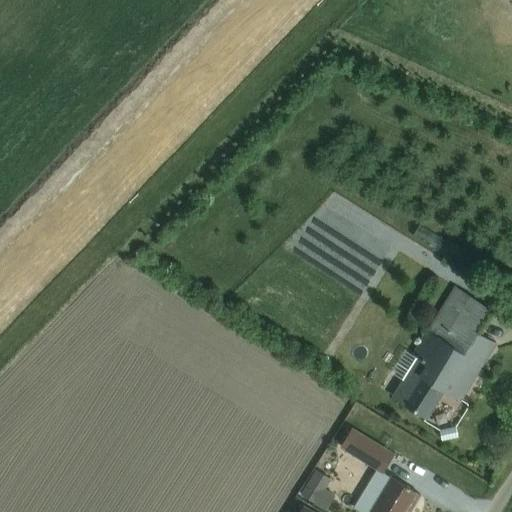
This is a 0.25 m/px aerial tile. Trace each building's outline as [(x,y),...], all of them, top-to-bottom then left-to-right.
[(491,309),(474,299),(454,287),(412,354),(417,357),(410,368),(410,367),(392,395),(403,401),(402,402),(425,416),(442,389),(459,399),(494,343),(476,333),(491,309)] [(453,426),(439,429),(441,439),(456,436),(453,426)] [(392,453),(351,428),(340,446),(376,469),(381,472),(392,453)] [(436,443),(438,453),(454,449),(452,439),(436,443)] [(376,469),(352,507),(360,511),(403,511),(407,507),(410,509),(419,495),(408,488),(409,487),(405,485),(405,486),(390,477),(381,472),(376,469)]
